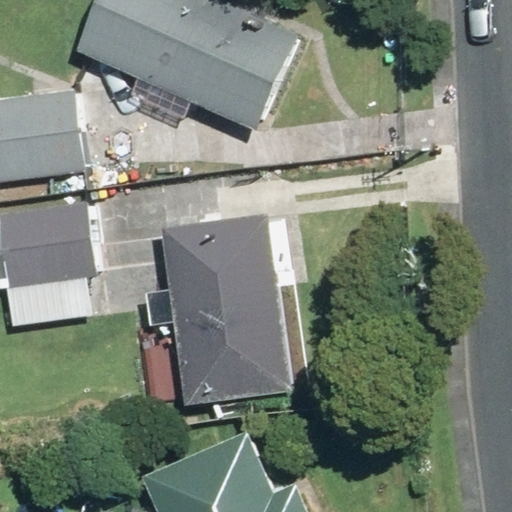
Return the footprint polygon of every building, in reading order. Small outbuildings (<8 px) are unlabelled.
[(236,0),(118,0),(95,54),(275,134),(318,36),(236,0)] [(0,103),(0,186),(100,174),(91,93),(0,103)] [(107,207),(12,218),(25,331),(108,322),(104,283),(116,281),(107,207)] [(288,219),(179,234),(202,406),(311,392),(288,219)] [(265,431),(164,478),(178,511),(329,511),(316,479),(290,490),(265,431)]
